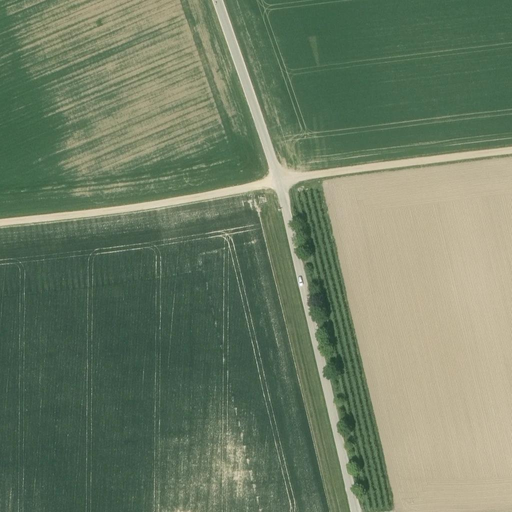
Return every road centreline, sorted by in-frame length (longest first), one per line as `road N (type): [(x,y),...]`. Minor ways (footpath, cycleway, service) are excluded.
road 1 (unclassified): [(355,511),(278,182),(216,0)]
road 2 (track): [(278,182),(0,223)]
road 3 (track): [(278,182),(511,151)]
